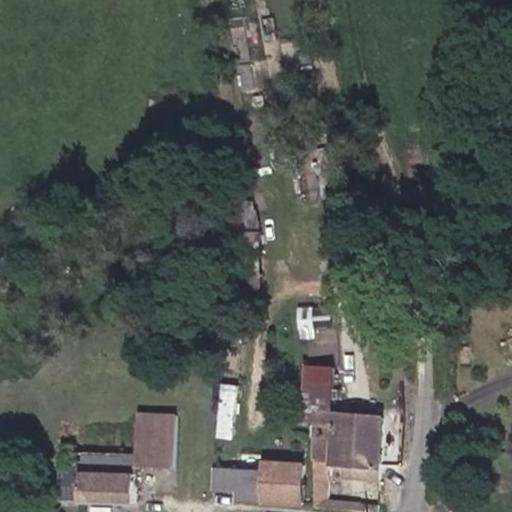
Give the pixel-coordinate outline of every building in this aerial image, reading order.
[(224,435),(238,436),(240,387),(226,386),(224,435)] [(324,468),(374,469),(375,422),(312,417),(311,435),(310,467),(324,468)] [(134,471),(176,469),(176,450),(134,450),(133,432),(64,435),(62,507),(133,506),(134,471)] [(238,499),(296,498),(297,465),(253,465),(253,469),(214,470),(213,491),(237,492),(238,499)] [(310,484),(324,484),(324,468),(310,467),(310,474),(310,484)] [(324,484),(374,485),(374,469),(324,468),(324,484)]
